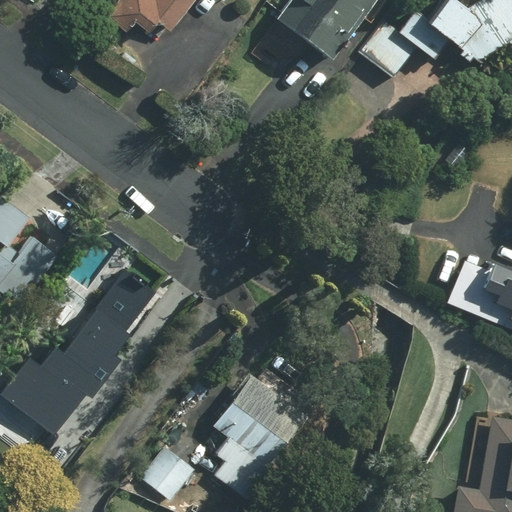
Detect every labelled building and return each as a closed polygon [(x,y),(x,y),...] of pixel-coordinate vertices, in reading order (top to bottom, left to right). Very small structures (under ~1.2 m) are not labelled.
[(156,29),(164,18),(176,26),(195,0),(121,0),(120,2),(122,4),(114,15),(130,26),(138,15),(156,29)] [(383,0),(288,0),(282,9),(343,54),(383,0)] [(382,11),(352,50),(391,79),(415,48),(430,59),(447,36),(474,56),(511,33),(511,0),(469,0),(465,3),(461,0),(437,0),(426,15),(413,6),(399,24),(382,11)] [(43,226),(0,194),(0,284),(27,304),(64,253),(37,233),(43,226)] [(511,262),(509,261),(485,312),(511,324),(511,262)] [(28,348),(0,384),(49,421),(79,382),(88,389),(116,352),(109,346),(153,289),(120,263),(59,343),(51,337),(37,355),(28,348)] [(314,412),(256,369),(198,447),(257,490),(314,412)] [(511,511),(511,413),(496,411),(481,486),(464,483),(457,511),(511,511)] [(169,443),(140,477),(169,503),(198,469),(169,443)]
